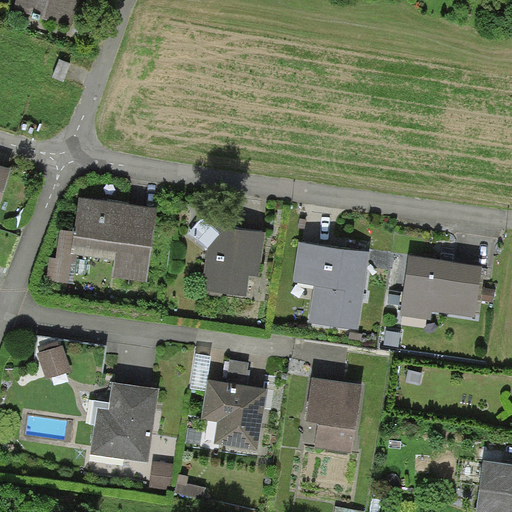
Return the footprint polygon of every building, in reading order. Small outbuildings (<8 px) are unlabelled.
[(16,0),(13,10),(71,29),(80,0),(16,0)] [(71,64),(59,60),(52,78),(64,83),(71,64)] [(0,167),(0,206),(11,171),(0,167)] [(119,205),(79,200),(75,233),(72,256),(78,256),(115,261),(113,278),(147,283),(157,210),(119,205)] [(211,226),(202,291),(247,298),(250,276),(259,277),(266,233),(211,226)] [(72,256),(75,233),(60,231),(56,260),(50,259),(47,282),(68,285),(71,262),(77,263),(78,256),(72,256)] [(369,254),(299,244),(293,282),(315,285),(310,323),(358,330),(369,254)] [(449,263),(409,257),(400,315),(431,320),(432,312),(475,318),(483,268),(449,263)] [(47,381),(72,373),(63,346),(38,354),(47,381)] [(335,382),(312,379),(305,423),(318,425),(315,448),(352,454),(362,387),(335,382)] [(267,389),(208,380),(202,420),(218,423),(214,444),(258,451),(263,416),(267,389)] [(159,390),(113,383),(110,403),(94,401),(90,425),(94,426),(90,455),(149,464),(159,390)] [(174,464),(152,462),(150,487),(171,489),(174,464)] [(511,511),(511,466),(483,463),(476,511),(511,511)] [(189,477),(179,474),(174,494),(203,501),(206,489),(187,484),(189,477)]
